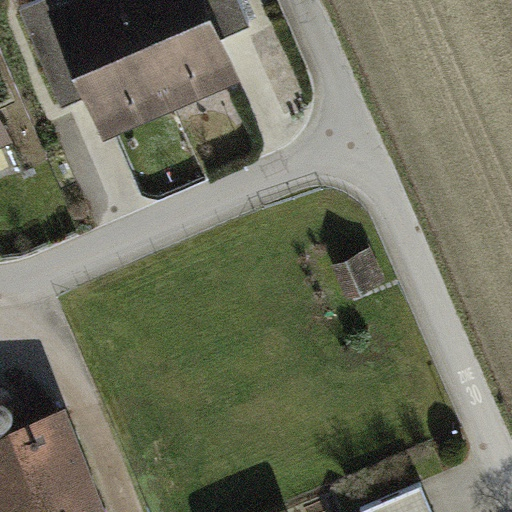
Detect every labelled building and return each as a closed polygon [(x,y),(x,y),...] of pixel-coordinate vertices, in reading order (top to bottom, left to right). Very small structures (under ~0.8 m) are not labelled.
[(130,0),(64,0),(54,4),(51,0),(41,0),(25,7),(63,98),(87,89),(105,132),(173,105),(130,0)] [(130,0),(173,105),(240,78),(222,34),(249,23),(240,0),(130,0)] [(0,143),(18,136),(0,93),(0,143)] [(2,408),(0,408),(0,436),(4,438),(7,437),(12,436),(17,431),(19,426),(19,421),(19,417),(16,413),(12,409),(9,408),(2,408)] [(106,511),(70,417),(0,444),(0,511),(106,511)] [(434,511),(423,484),(366,508),(367,511),(434,511)]
